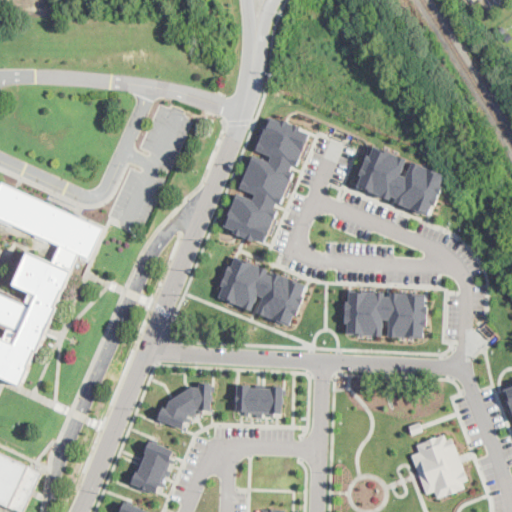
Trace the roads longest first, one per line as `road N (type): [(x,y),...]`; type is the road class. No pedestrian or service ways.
road 1 (residential): [(461,268),(311,259),(299,235),(307,209),(331,202),(456,260),(465,275),(464,367),(510,487),(511,511)]
road 2 (tertiary): [(257,40),(245,100),(80,511)]
road 3 (residential): [(464,367),(148,346)]
road 4 (residential): [(319,446),(243,444),(219,454),(199,469),(181,511),(229,467),(234,448)]
road 5 (residential): [(317,511),(324,361)]
